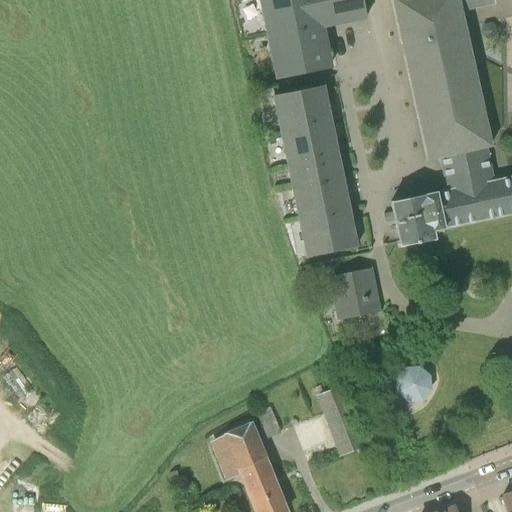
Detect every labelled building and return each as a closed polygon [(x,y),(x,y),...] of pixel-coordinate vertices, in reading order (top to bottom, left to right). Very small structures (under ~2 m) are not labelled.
[(277,0),(281,16),(274,18),(278,38),(286,36),(290,57),(283,59),(287,78),(325,70),(325,69),(339,66),(334,42),(372,34),(364,0),(277,0)] [(493,2),(493,1),(494,1),(493,0),(391,0),(427,160),(439,157),(446,191),(390,202),(392,213),(383,215),(385,223),(394,220),(400,247),(435,239),(433,231),(511,214),(511,177),(493,181),(485,147),(490,146),(460,11),(491,5),(491,4),(492,4),(493,3),(493,2)] [(274,96),(281,134),(330,123),(322,86),(303,90),(274,96)] [(281,134),(288,167),(337,157),(330,123),(281,134)] [(288,167),(292,187),(341,176),(337,157),(288,167)] [(292,187),(298,220),(348,210),(341,176),(292,187)] [(348,210),(298,220),(305,257),(336,251),(356,247),(348,210)] [(337,321),(343,319),(380,312),(371,268),(328,277),(337,321)] [(404,399),(418,398),(428,387),(426,373),(416,364),(402,365),(393,376),(393,390),(404,399)] [(363,447),(339,388),(322,394),(320,387),(315,388),(318,396),(316,396),(341,456),(363,447)] [(280,432),(272,414),(270,407),(257,412),(267,437),(280,432)] [(240,475),(255,511),(286,511),(250,423),(232,431),(211,440),(226,480),(240,475)] [(511,511),(511,493),(501,497),(505,511),(511,511)] [(214,501),(213,511),(233,511),(234,501),(214,501)]
